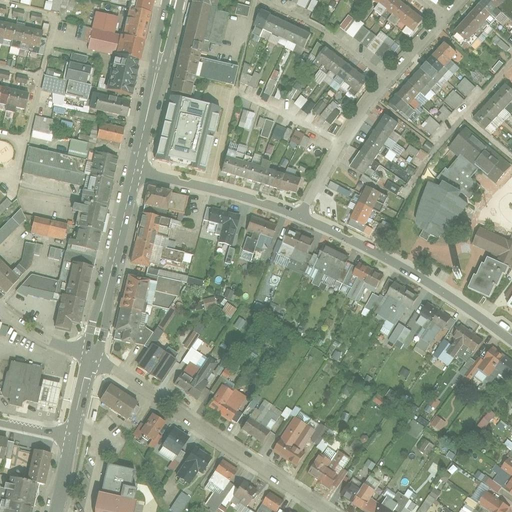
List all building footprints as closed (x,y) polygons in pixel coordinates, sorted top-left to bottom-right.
[(130,0),(136,1),(134,10),(151,14),(154,0),(112,0),(117,1),(117,0),(130,0)] [(228,87),(234,66),(202,58),(216,0),(193,0),(172,92),(194,98),(198,79),(228,87)] [(292,0),(291,3),(306,9),(309,0),(292,0)] [(313,13),(318,2),(313,0),(311,0),(307,10),(313,13)] [(371,0),(416,34),(428,20),(401,0),(371,0)] [(511,3),(508,0),(480,0),(453,30),(467,42),(498,8),(511,21),(511,3)] [(248,18),(250,7),(237,4),(235,15),(248,18)] [(151,14),(129,8),(122,36),(145,41),(151,14)] [(10,19),(22,22),(24,13),(12,10),(10,19)] [(316,38),(264,12),(258,24),(310,50),(316,38)] [(367,49),(376,36),(348,15),(339,28),(367,49)] [(0,40),(39,49),(43,31),(0,21),(0,40)] [(140,62),(145,41),(122,36),(86,29),(84,39),(89,40),(87,50),(140,62)] [(387,64),(399,46),(380,32),(375,38),(388,48),(382,57),(376,52),(374,55),(387,64)] [(496,37),(492,41),(506,53),(509,49),(496,37)] [(403,113),(456,53),(444,42),(391,102),(403,113)] [(358,91),(368,78),(325,46),(315,59),(358,91)] [(70,53),(68,62),(84,66),(86,57),(70,53)] [(107,91),(131,96),(138,68),(113,63),(107,91)] [(66,79),(63,78),(63,80),(86,85),(88,76),(89,76),(91,68),(69,64),(66,79)] [(255,89),(259,76),(247,72),(249,65),(244,64),(238,83),(255,89)] [(14,82),(25,85),(27,77),(16,74),(14,82)] [(88,100),(91,87),(86,85),(63,80),(44,76),(42,87),(63,92),(64,89),(66,89),(65,95),(88,100)] [(466,97),(475,88),(465,78),(456,87),(466,97)] [(268,102),(275,81),(269,79),(261,99),(268,102)] [(474,119),(488,130),(511,100),(511,87),(505,81),(474,119)] [(0,104),(25,111),(29,94),(0,86),(0,104)] [(92,91),(88,110),(126,118),(130,100),(92,91)] [(454,110),(463,101),(453,91),(444,101),(454,110)] [(294,104),(301,110),(308,101),(300,96),(294,104)] [(204,173),(220,109),(171,97),(155,161),(204,173)] [(330,125),(343,109),(333,101),(328,107),(323,103),(315,113),(330,125)] [(311,103),(304,112),(307,115),(314,106),(311,103)] [(435,115),(442,123),(451,114),(444,106),(435,115)] [(422,111),(418,108),(408,120),(412,123),(422,111)] [(243,110),(237,127),(248,131),(254,114),(243,110)] [(94,122),(95,117),(81,113),(79,118),(94,122)] [(399,123),(385,114),(351,166),(366,176),(399,123)] [(54,121),(35,117),(31,135),(50,139),(54,121)] [(431,136),(440,126),(429,117),(420,127),(431,136)] [(261,129),(259,137),(268,139),(273,122),(259,118),(256,128),(261,129)] [(68,327),(78,330),(126,125),(106,120),(95,165),(28,149),(22,174),(90,190),(86,207),(79,205),(75,221),(36,212),(31,231),(70,241),(61,281),(29,273),(28,280),(23,279),(20,290),(55,299),(48,328),(66,337),(68,327)] [(501,183),(511,169),(511,162),(464,123),(450,139),(461,148),(449,164),(444,161),(432,182),(469,204),(480,189),(468,179),(479,165),(501,183)] [(281,139),(288,142),(292,131),(276,125),(271,138),(280,141),(281,139)] [(305,151),(310,138),(294,132),(289,145),(305,151)] [(84,158),(87,144),(70,139),(67,154),(84,158)] [(427,154),(421,150),(419,152),(410,146),(406,151),(421,162),(427,154)] [(391,162),(396,155),(389,150),(384,158),(391,162)] [(254,159),(228,151),(221,172),(289,193),(291,188),(299,190),(302,181),(252,165),(254,159)] [(348,198),(351,191),(328,182),(323,195),(333,199),(335,193),(348,198)] [(388,182),(384,188),(396,195),(400,188),(388,182)] [(383,191),(364,183),(350,215),(369,223),(383,191)] [(469,204),(432,183),(427,190),(421,220),(441,237),(469,204)] [(148,188),(143,215),(164,219),(166,210),(183,214),(187,196),(148,188)] [(6,198),(0,203),(0,214),(11,204),(6,198)] [(225,245),(233,248),(243,212),(215,204),(211,220),(230,225),(225,245)] [(0,260),(0,249),(19,229),(25,230),(26,215),(22,211),(0,234),(0,283),(4,287),(29,263),(35,237),(23,234),(18,257),(8,268),(0,260)] [(274,239),(280,224),(252,213),(246,228),(274,239)] [(164,219),(143,215),(131,265),(149,268),(150,263),(159,265),(160,259),(182,264),(184,254),(166,249),(172,221),(164,219)] [(382,221),(375,234),(384,239),(391,226),(382,221)] [(502,255),(499,262),(507,266),(511,257),(511,241),(480,225),(472,239),(502,255)] [(296,276),(314,238),(289,226),(277,253),(287,258),(282,269),(296,276)] [(349,256),(328,245),(313,273),(334,284),(349,256)] [(49,248),(48,258),(59,260),(61,249),(49,248)] [(228,248),(224,263),(230,265),(234,249),(228,248)] [(508,266),(507,266),(499,262),(486,257),(483,264),(481,263),(476,275),(474,274),(468,288),(489,297),(495,284),(497,285),(502,273),(505,274),(508,266)] [(384,274),(357,261),(350,276),(377,289),(384,274)] [(142,281),(130,278),(116,339),(135,344),(142,314),(160,318),(177,282),(144,274),(142,281)] [(511,280),(498,301),(511,311),(511,280)] [(416,301),(394,286),(374,314),(397,329),(416,301)] [(216,307),(214,297),(202,300),(204,310),(216,307)] [(433,345),(453,317),(429,301),(418,318),(428,325),(420,337),(433,345)] [(226,303),(219,313),(229,320),(236,309),(226,303)] [(3,322),(0,332),(0,352),(5,354),(13,325),(3,322)] [(476,351),(485,338),(462,322),(453,334),(476,351)] [(511,365),(511,363),(511,357),(493,344),(480,362),(485,365),(474,381),(488,391),(500,373),(511,381),(511,365)] [(150,345),(135,367),(159,383),(173,361),(150,345)] [(170,384),(195,401),(217,369),(191,352),(170,384)] [(42,370),(10,363),(7,378),(3,377),(0,392),(0,395),(10,397),(8,407),(20,410),(21,401),(37,405),(41,388),(37,388),(42,370)] [(60,386),(42,382),(36,410),(55,414),(60,386)] [(127,422),(138,404),(110,386),(98,403),(127,422)] [(234,424),(243,411),(217,393),(209,406),(234,424)] [(384,408),(388,400),(376,395),(372,402),(384,408)] [(427,405),(434,410),(440,403),(434,397),(427,405)] [(287,419),(291,410),(285,408),(281,417),(287,419)] [(295,417),(299,411),(295,408),(290,414),(295,417)] [(274,432),(248,415),(240,428),(266,445),(274,432)] [(164,423),(153,416),(140,436),(151,443),(164,423)] [(436,416),(429,424),(439,433),(446,424),(436,416)] [(276,451),(277,452),(299,466),(307,453),(300,448),(313,429),(301,421),(289,440),(285,437),(276,451)] [(186,436),(173,428),(161,445),(174,454),(186,436)] [(8,441),(0,438),(0,461),(4,462),(8,441)] [(418,451),(427,457),(434,446),(424,440),(418,451)] [(52,456),(34,451),(27,483),(45,487),(52,456)] [(323,451),(313,465),(336,482),(346,467),(323,451)] [(188,486),(202,464),(186,453),(171,475),(188,486)] [(511,459),(511,458),(503,469),(511,475),(511,477),(505,487),(511,492),(511,459)] [(239,471),(225,463),(210,485),(219,491),(210,504),(219,510),(226,500),(231,503),(237,495),(251,504),(262,487),(248,478),(242,487),(232,481),(239,471)] [(104,465),(93,511),(133,511),(135,505),(133,504),(135,491),(130,490),(134,472),(127,471),(104,465)] [(30,511),(37,486),(27,483),(10,479),(9,487),(5,486),(4,490),(0,488),(0,501),(5,502),(2,511),(30,511)] [(354,503),(366,510),(372,499),(362,493),(368,482),(362,479),(356,489),(352,487),(349,492),(358,496),(354,503)] [(416,511),(426,511),(441,493),(434,488),(416,511)] [(169,511),(171,511),(181,511),(190,497),(179,492),(169,511)] [(507,511),(510,508),(489,492),(482,502),(492,510),(489,511),(507,511)] [(279,511),(286,503),(271,493),(257,511),(279,511)] [(395,511),(392,511),(382,508),(380,511),(403,511),(408,500),(401,498),(395,511)]
